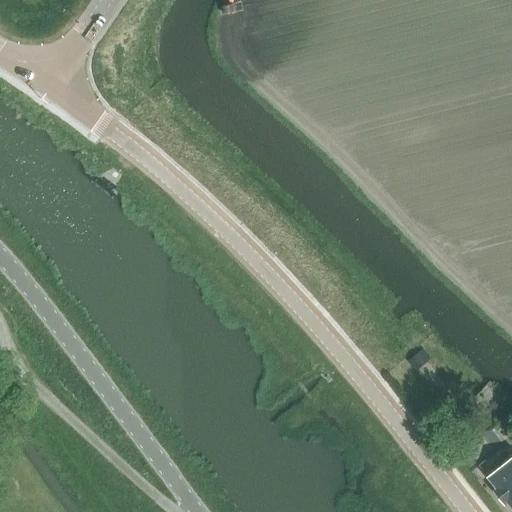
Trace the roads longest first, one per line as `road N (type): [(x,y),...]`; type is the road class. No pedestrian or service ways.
road 1 (tertiary): [(469,511),(243,249),(48,83)]
road 2 (tertiary): [(198,511),(0,255)]
